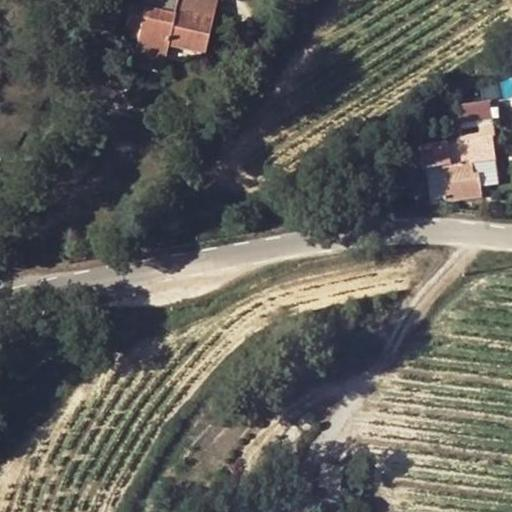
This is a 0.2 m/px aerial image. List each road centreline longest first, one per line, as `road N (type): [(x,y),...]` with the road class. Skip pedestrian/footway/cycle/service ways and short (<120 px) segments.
road 1 (tertiary): [(0,309),(158,267),(443,216),(511,220)]
road 2 (track): [(484,218),(273,511)]
